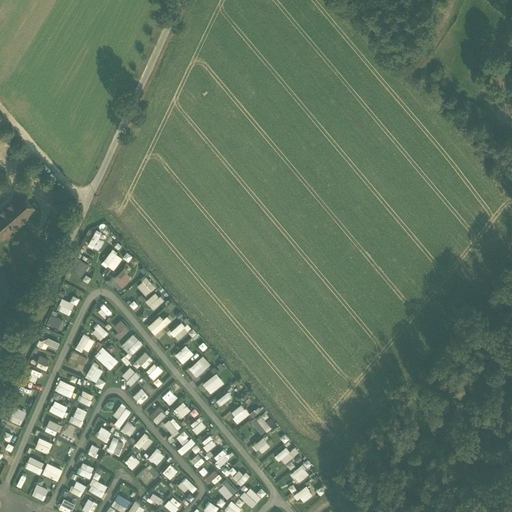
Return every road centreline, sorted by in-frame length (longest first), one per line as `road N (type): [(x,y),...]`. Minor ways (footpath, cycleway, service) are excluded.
road 1 (track): [(181,0),(0,386)]
road 2 (track): [(84,208),(0,108)]
